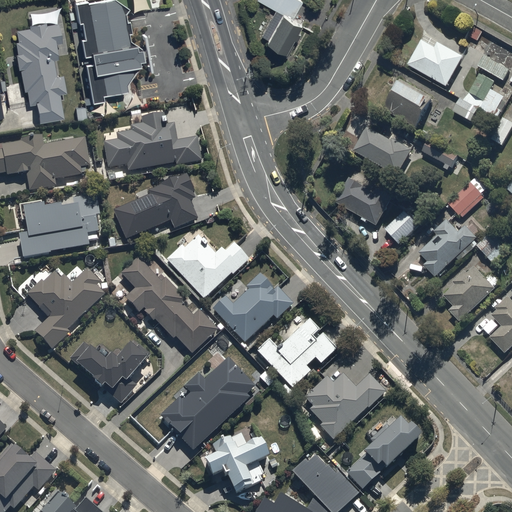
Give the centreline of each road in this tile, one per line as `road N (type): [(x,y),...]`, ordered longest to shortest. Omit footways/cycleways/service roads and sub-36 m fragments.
road 1 (tertiary): [(244,123),(264,178),(297,231),(494,436)]
road 2 (residential): [(0,357),(175,511)]
road 3 (tertiary): [(378,0),(321,93),(244,123)]
road 4 (tertiary): [(203,0),(244,123)]
